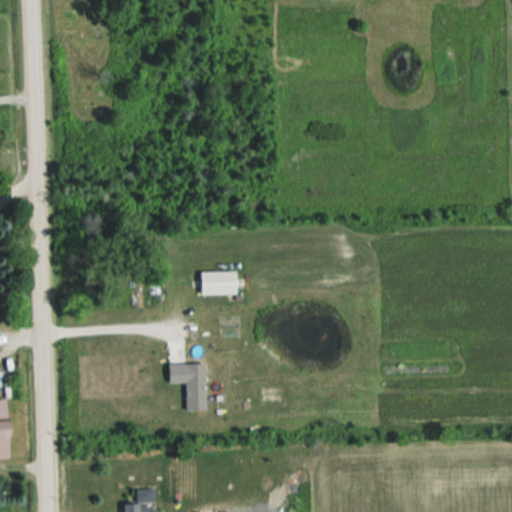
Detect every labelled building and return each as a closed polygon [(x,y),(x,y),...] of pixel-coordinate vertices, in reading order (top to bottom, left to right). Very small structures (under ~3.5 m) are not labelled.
[(486,102),(486,34),(472,34),(472,102),(486,102)] [(454,48),(433,50),(436,84),(457,83),(454,48)] [(200,294),(236,294),(236,272),(200,272),(200,294)] [(185,383),(185,409),(205,409),(205,363),(167,363),(167,383),(185,383)] [(0,458),(8,458),(5,400),(0,399),(0,458)] [(131,502),(130,511),(155,511),(156,502),(131,502)]
